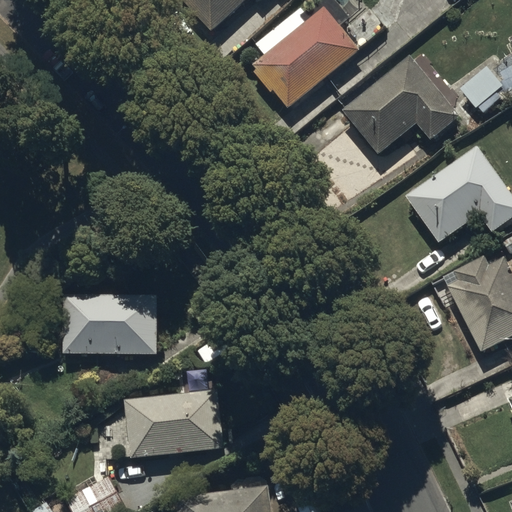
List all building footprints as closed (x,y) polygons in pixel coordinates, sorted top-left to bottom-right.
[(185,0),(215,31),(248,0),(185,0)] [(253,68),(290,110),(385,28),(360,0),(321,0),(306,14),(300,7),(257,44),(267,56),(253,68)] [(462,117),(411,55),(342,112),(380,157),(417,126),(431,143),(462,117)] [(504,86),(488,69),(463,92),(484,115),(500,100),(495,95),(504,86)] [(511,220),(511,191),(479,146),(408,197),(441,243),(481,215),(495,233),(511,220)] [(461,280),(451,285),(484,352),(511,338),(511,266),(507,256),(490,264),(487,257),(457,272),(461,280)] [(64,295),(64,355),(160,354),(159,295),(64,295)] [(205,365),(231,350),(223,335),(196,350),(205,365)] [(219,390),(126,400),(133,459),(226,449),(219,390)] [(128,511),(110,477),(68,500),(75,511),(128,511)] [(275,511),(272,486),(177,497),(179,511),(275,511)] [(332,511),(324,493),(285,509),(286,511),(332,511)] [(53,511),(48,502),(34,511),(53,511)]
